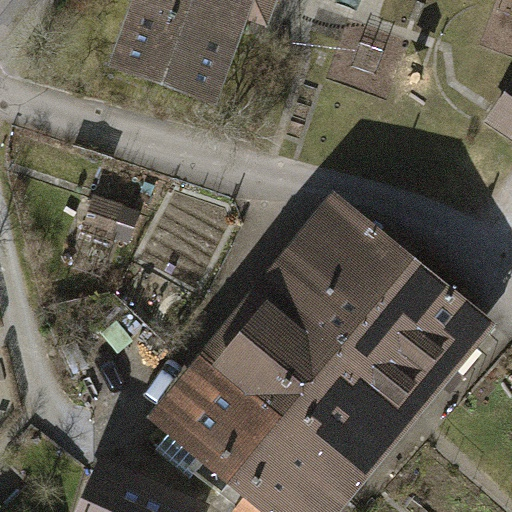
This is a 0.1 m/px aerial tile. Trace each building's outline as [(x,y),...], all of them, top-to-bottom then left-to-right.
[(130,0),(111,54),(219,91),(246,13),(267,20),(273,0),(130,0)] [(511,89),(493,119),(511,131),(511,89)] [(117,205),(90,194),(80,219),(108,230),(117,205)] [(313,511),(475,316),(351,215),(165,441),(244,505),(238,511),(313,511)] [(185,511),(99,475),(82,511),(185,511)]
